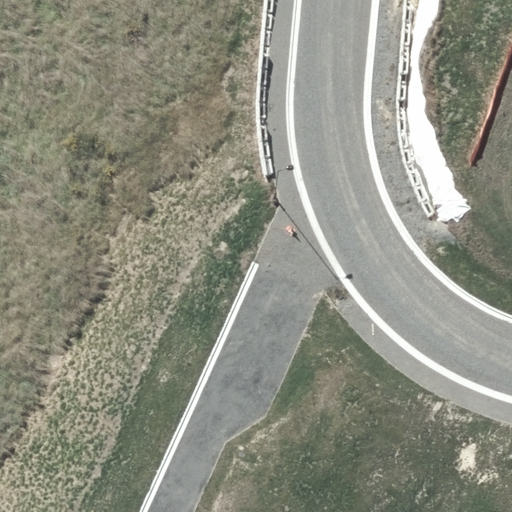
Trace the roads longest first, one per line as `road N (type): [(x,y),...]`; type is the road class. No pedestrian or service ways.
road 1 (residential): [(351,218),(288,276),(170,511)]
road 2 (residential): [(335,0),(327,87),(332,158),(351,218)]
road 3 (residential): [(351,218),(389,280),(444,327),(511,359)]
